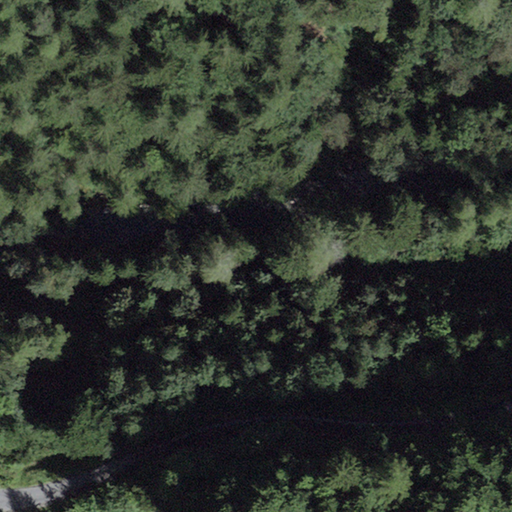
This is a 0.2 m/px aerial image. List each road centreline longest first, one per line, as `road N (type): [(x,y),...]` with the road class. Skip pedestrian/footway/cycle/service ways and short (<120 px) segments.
road 1 (unclassified): [(0,501),(269,428),(450,422),(511,406)]
road 2 (track): [(38,288),(511,253)]
road 3 (track): [(162,511),(235,494),(511,481)]
